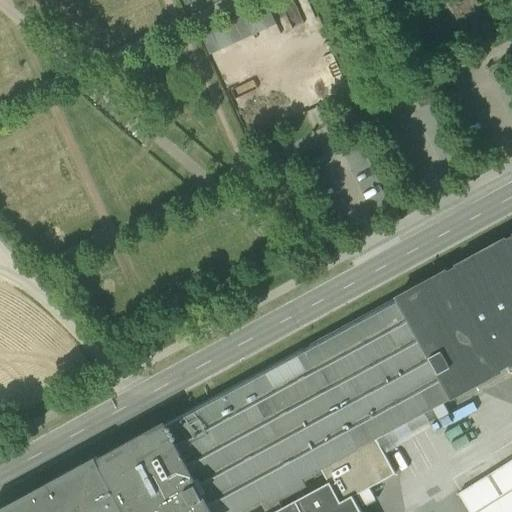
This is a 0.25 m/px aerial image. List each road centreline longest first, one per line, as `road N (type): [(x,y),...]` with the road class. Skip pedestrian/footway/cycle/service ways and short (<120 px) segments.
road 1 (tertiary): [(511,203),(149,402)]
road 2 (unclassified): [(0,262),(149,402)]
road 3 (tertiary): [(149,402),(0,481)]
